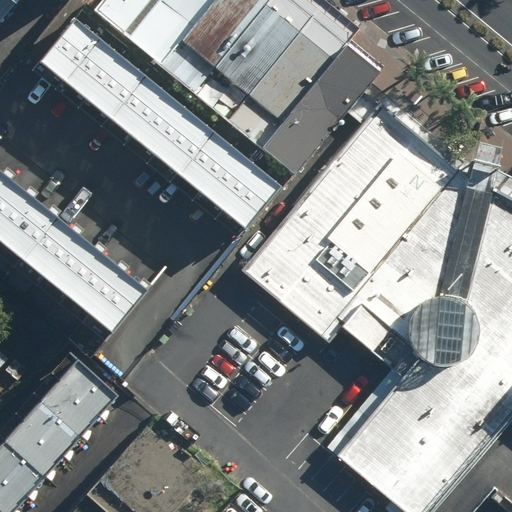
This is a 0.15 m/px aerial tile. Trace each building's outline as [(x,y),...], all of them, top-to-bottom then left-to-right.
[(0,0),(0,24),(16,4),(11,0),(0,0)] [(160,64),(212,0),(125,0),(125,2),(122,0),(101,0),(93,10),(160,64)] [(212,0),(160,64),(194,92),(269,0),(212,0)] [(315,16),(295,0),(269,0),(194,92),(230,120),(315,16)] [(315,16),(230,120),(262,147),(347,42),(315,16)] [(280,182),(75,19),(40,63),(244,226),(280,182)] [(348,43),(263,147),(296,174),(381,70),(348,43)] [(327,446),(406,511),(433,511),(471,470),(511,422),(511,200),(506,197),(474,182),(449,167),(386,108),(242,270),(329,341),(342,329),(392,370),(327,446)] [(146,287),(0,167),(0,246),(108,334),(146,287)] [(0,440),(0,511),(7,511),(115,392),(76,357),(0,440)] [(130,472),(156,441),(133,422),(108,453),(130,472)] [(511,422),(471,470),(511,504),(511,422)]
